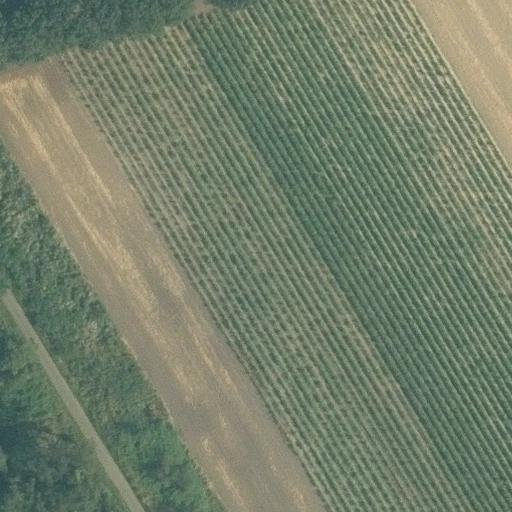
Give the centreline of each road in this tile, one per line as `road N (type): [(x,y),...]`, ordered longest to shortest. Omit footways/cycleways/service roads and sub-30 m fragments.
road 1 (unclassified): [(0,267),(140,511)]
road 2 (unclassified): [(132,0),(0,32)]
